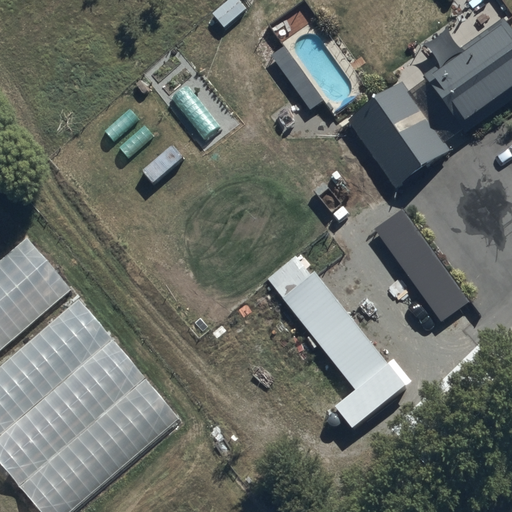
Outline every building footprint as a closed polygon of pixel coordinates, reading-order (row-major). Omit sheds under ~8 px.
[(343,113),(366,145),(349,157),(373,191),(390,179),(394,185),(450,145),(447,140),(471,124),(461,110),(511,74),(511,29),(491,0),(490,0),(388,72),(393,78),(343,113)] [(24,240),(0,261),(0,351),(69,291),(24,240)] [(300,256),(271,279),(357,385),(386,361),(300,256)] [(82,294),(0,359),(0,461),(40,511),(72,511),(184,423),(82,294)] [(511,324),(416,407),(441,436),(511,374),(511,324)]
